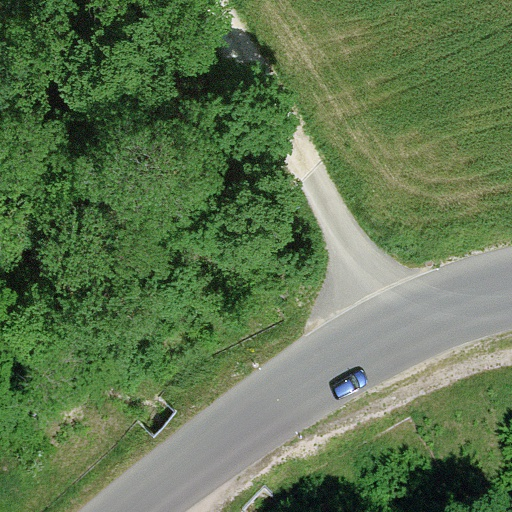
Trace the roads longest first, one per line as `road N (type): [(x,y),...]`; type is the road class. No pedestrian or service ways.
road 1 (tertiary): [(158,511),(364,345),(511,294)]
road 2 (track): [(219,0),(316,210),(364,345)]
